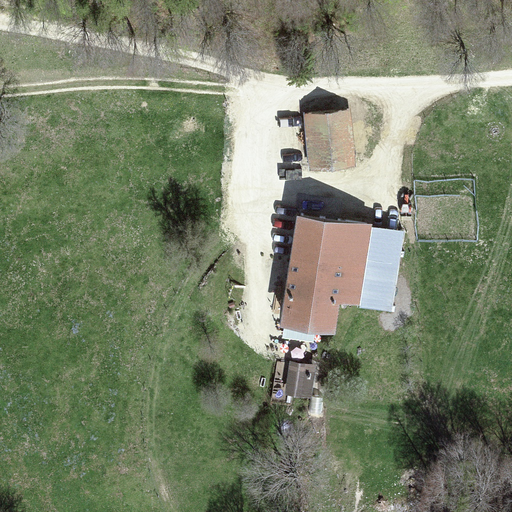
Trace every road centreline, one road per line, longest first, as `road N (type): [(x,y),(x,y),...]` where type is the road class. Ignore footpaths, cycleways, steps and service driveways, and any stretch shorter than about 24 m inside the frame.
road 1 (track): [(0,26),(186,58),(284,91)]
road 2 (unclassified): [(246,90),(431,90),(511,81)]
road 3 (track): [(0,97),(135,85),(246,90)]
